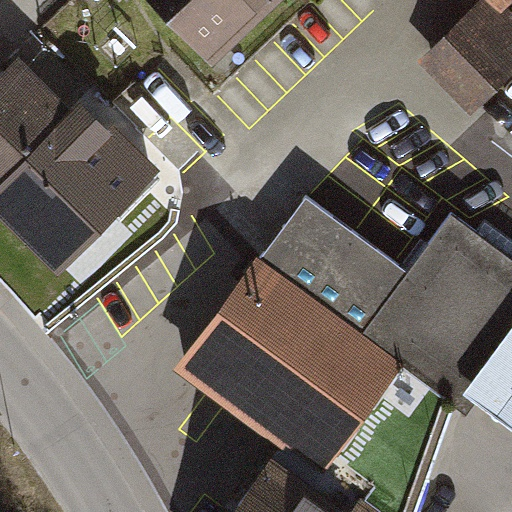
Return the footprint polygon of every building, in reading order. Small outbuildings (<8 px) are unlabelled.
[(296,0),(158,0),(226,69),(296,0)] [(511,25),(501,14),(511,3),(511,0),(469,0),(477,8),(416,68),(466,118),(511,72),(511,25)] [(18,56),(0,73),(0,217),(52,269),(149,174),(77,101),(70,108),(18,56)] [(511,324),(511,275),(446,224),(400,282),(304,206),(173,371),(314,482),(397,377),(452,420),(464,406),(454,398),(511,324)] [(511,324),(454,398),(464,406),(511,443),(511,324)] [(232,511),(369,511),(350,497),(340,509),(274,459),(232,511)]
